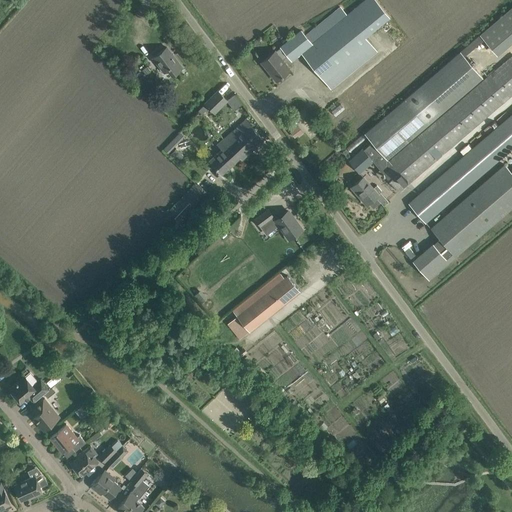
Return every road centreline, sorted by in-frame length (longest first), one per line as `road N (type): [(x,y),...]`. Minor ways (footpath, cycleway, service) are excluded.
road 1 (unclassified): [(511,453),(175,0)]
road 2 (unclassified): [(73,501),(0,400)]
